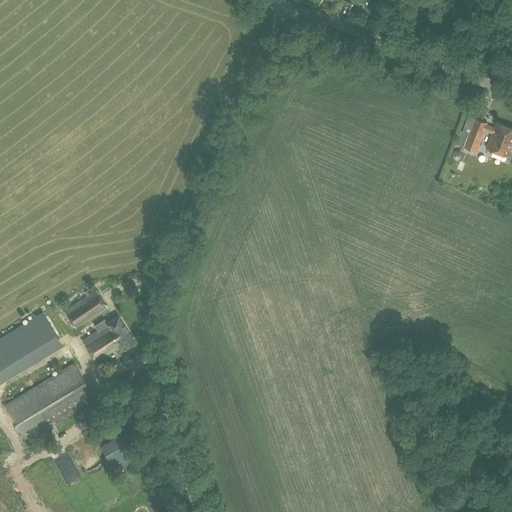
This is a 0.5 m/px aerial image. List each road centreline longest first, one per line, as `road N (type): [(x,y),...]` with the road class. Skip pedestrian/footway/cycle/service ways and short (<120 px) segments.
road 1 (unclassified): [(199,511),(154,369),(154,312),(171,253),(286,5)]
road 2 (unclassified): [(511,92),(286,5)]
